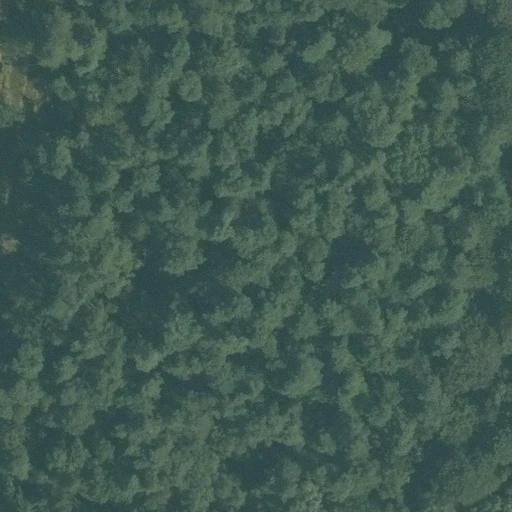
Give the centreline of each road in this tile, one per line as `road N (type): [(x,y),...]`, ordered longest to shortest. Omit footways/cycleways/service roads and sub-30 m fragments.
road 1 (track): [(460,511),(511,159)]
road 2 (track): [(0,481),(288,511)]
